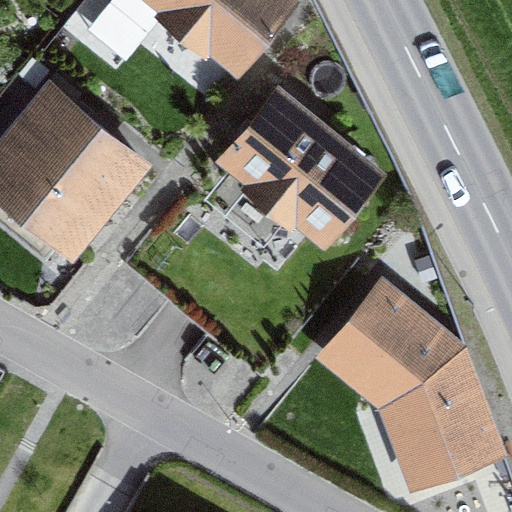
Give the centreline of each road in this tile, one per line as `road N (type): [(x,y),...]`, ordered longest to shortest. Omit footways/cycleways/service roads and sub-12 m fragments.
road 1 (residential): [(336,511),(0,324)]
road 2 (primary): [(381,0),(511,268)]
